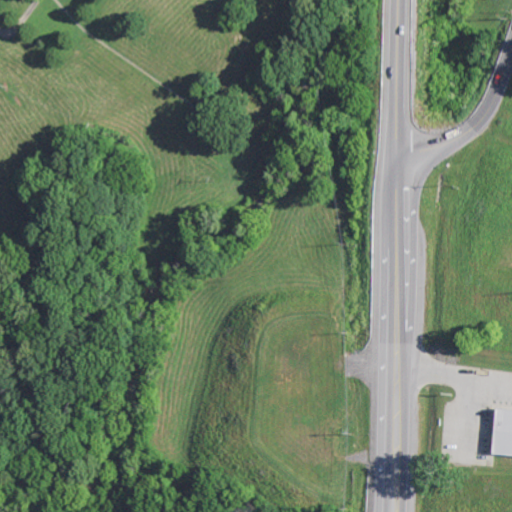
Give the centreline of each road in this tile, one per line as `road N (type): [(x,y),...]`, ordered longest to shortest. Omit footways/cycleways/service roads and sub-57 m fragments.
road 1 (trunk): [(392,511),(402,0)]
road 2 (secondary): [(400,151),(470,131),(496,99),(511,59)]
